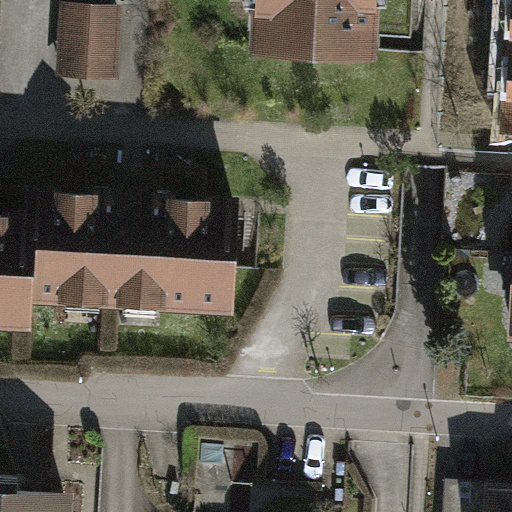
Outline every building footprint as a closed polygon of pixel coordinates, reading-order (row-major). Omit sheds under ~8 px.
[(261,0),(259,44),(369,50),(371,0),(261,0)] [(119,7),(66,4),(62,71),(115,74),(119,7)] [(33,191),(31,216),(29,291),(67,293),(68,281),(101,283),(100,294),(126,296),(127,284),(160,286),(159,298),(229,301),(235,202),(146,197),(147,180),(118,179),(117,195),(33,191)] [(0,314),(27,316),(29,291),(31,216),(0,214),(0,314)] [(511,511),(511,490),(490,489),(490,493),(444,490),(443,511),(511,511)] [(63,511),(64,494),(0,490),(0,511),(63,511)]
